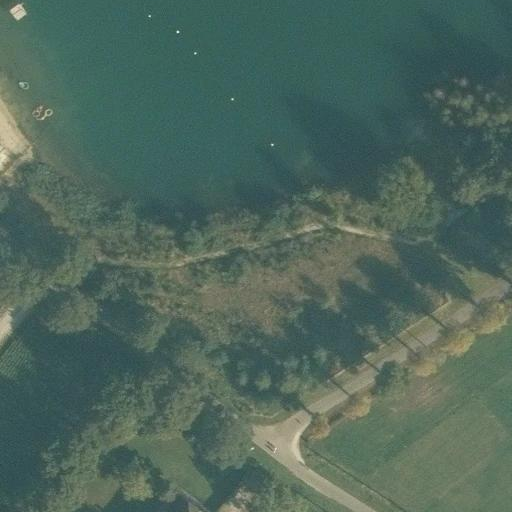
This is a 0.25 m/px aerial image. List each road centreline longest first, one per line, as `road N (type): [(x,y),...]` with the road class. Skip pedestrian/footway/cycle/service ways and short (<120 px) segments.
road 1 (unclassified): [(272,448),(283,431),(511,281)]
road 2 (unclassified): [(272,448),(50,274)]
